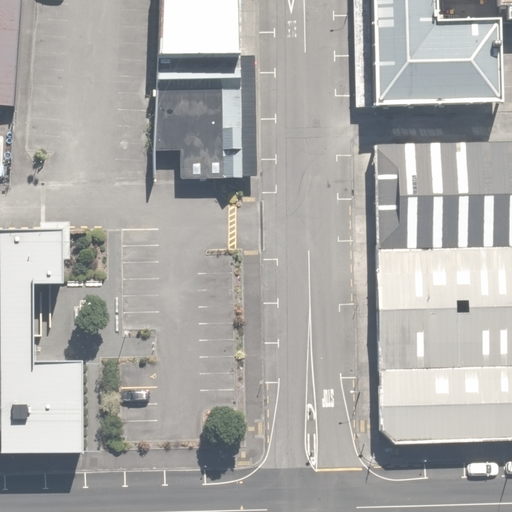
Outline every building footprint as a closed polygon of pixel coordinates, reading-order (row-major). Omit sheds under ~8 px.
[(0,0),(0,104),(11,106),(19,0),(0,0)] [(155,0),(157,61),(229,60),(227,0),(155,0)] [(363,0),(367,107),(496,104),(494,17),(430,19),(429,0),(363,0)] [(511,0),(493,0),(494,17),(511,16),(511,0)] [(229,60),(157,61),(158,180),(230,179),(229,60)] [(511,141),(368,145),(368,149),(375,428),(390,443),(511,440),(511,141)] [(0,450),(73,450),(71,366),(22,367),(21,282),(52,282),(51,234),(0,234),(0,450)]
